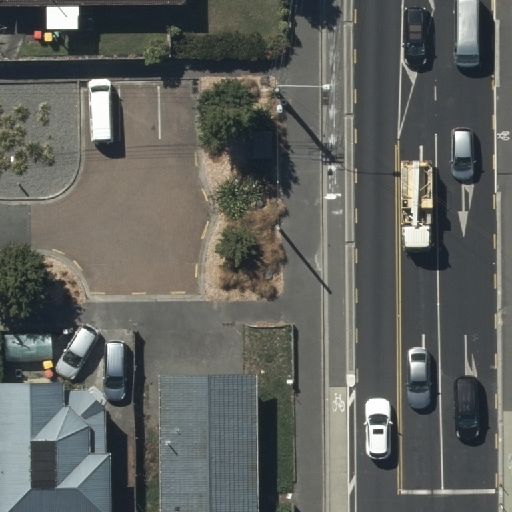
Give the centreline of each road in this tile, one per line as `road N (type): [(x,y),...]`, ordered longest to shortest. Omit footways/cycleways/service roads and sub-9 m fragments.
road 1 (tertiary): [(416,511),(413,0)]
road 2 (residential): [(0,226),(144,222)]
